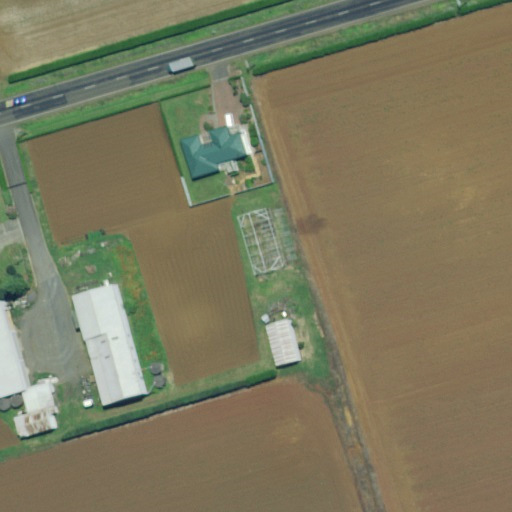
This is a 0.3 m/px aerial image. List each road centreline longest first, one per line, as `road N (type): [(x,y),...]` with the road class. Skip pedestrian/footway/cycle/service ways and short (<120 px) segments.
road 1 (tertiary): [(0,112),(385,0)]
road 2 (unknown): [(0,144),(49,324)]
